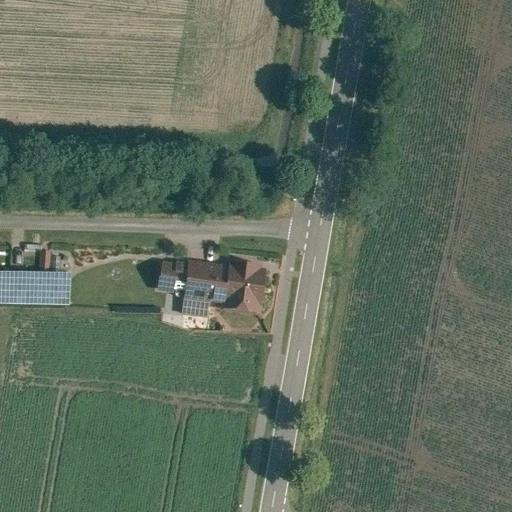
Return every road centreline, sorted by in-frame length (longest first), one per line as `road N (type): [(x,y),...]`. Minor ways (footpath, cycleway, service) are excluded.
road 1 (unclassified): [(319,228),(0,218)]
road 2 (tertiary): [(319,228),(268,511)]
road 3 (tertiary): [(358,0),(319,228)]
